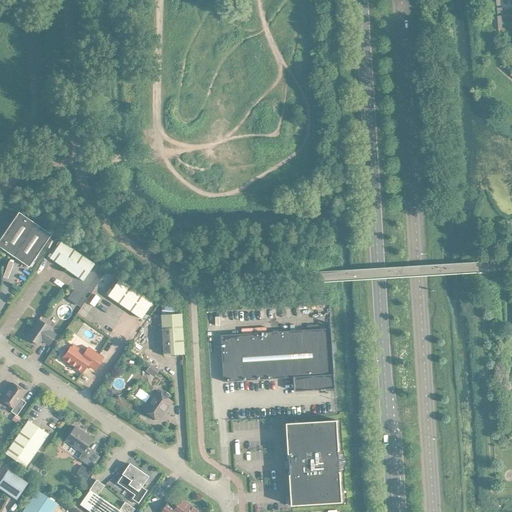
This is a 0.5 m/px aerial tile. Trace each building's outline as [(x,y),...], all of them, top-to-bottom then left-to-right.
[(0,236),(0,244),(29,265),(52,232),(19,209),(0,236)] [(50,255),(83,278),(95,262),(62,239),(50,255)] [(108,293),(142,316),(153,299),(119,276),(108,293)] [(78,290),(72,299),(81,304),(87,296),(78,290)] [(184,352),(182,311),(161,312),(164,353),(184,352)] [(27,334),(38,342),(42,337),(49,342),(56,332),(49,327),(50,325),(39,317),(27,334)] [(336,386),(333,326),(222,333),(225,379),(295,375),(295,389),(322,387),(322,389),(326,389),(326,387),(336,386)] [(88,362),(95,367),(103,355),(88,345),(85,350),(72,342),(70,345),(68,346),(64,350),(65,353),(62,356),(68,360),(71,359),(76,363),(77,366),(82,370),(88,362)] [(151,362),(146,369),(154,375),(159,367),(151,362)] [(1,397),(13,406),(11,409),(17,413),(24,403),(19,399),(26,390),(12,380),(1,397)] [(142,407),(157,417),(163,408),(165,410),(171,402),(169,400),(170,398),(167,396),(166,393),(163,391),(161,391),(155,388),(142,407)] [(5,451),(25,465),(48,431),(28,418),(5,451)] [(288,421),(293,503),(343,500),(338,418),(288,421)] [(78,456),(91,464),(99,453),(87,445),(93,436),(75,424),(65,438),(82,450),(78,456)] [(122,472),(119,476),(128,482),(126,486),(135,492),(132,497),(138,501),(141,497),(148,488),(142,483),(148,474),(130,461),(122,472)] [(97,477),(79,502),(93,511),(130,511),(135,506),(125,499),(119,508),(98,493),(105,483),(97,477)] [(21,510),(23,511),(49,511),(57,501),(37,487),(21,510)] [(160,511),(161,511),(196,511),(199,509),(181,497),(176,504),(173,505),(167,500),(160,511)]
